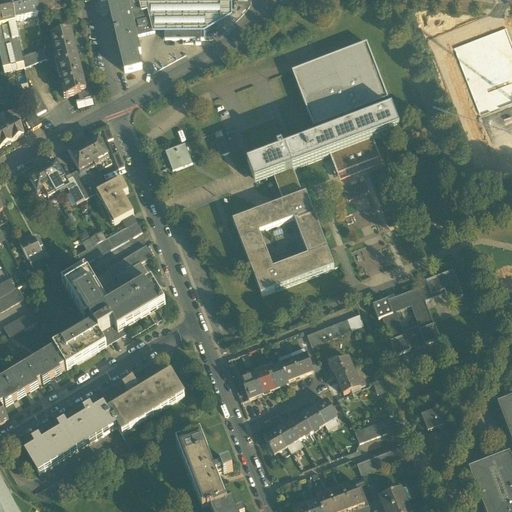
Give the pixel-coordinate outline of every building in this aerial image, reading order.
[(32,0),(31,0),(9,5),(13,23),(37,18),(36,17),(32,0)] [(32,0),(36,17),(53,13),(63,11),(60,0),(32,0)] [(116,41),(124,74),(142,70),(139,55),(141,55),(138,39),(137,39),(137,36),(131,14),(127,0),(110,0),(106,1),(116,41)] [(137,36),(137,39),(138,39),(137,38),(155,34),(149,9),(144,11),(141,0),(127,0),(131,14),(137,36)] [(231,0),(138,0),(142,14),(148,13),(153,34),(204,34),(232,18),(231,0)] [(9,5),(0,7),(0,28),(13,25),(13,23),(9,5)] [(37,18),(39,26),(47,25),(57,22),(53,13),(36,17),(37,18)] [(47,25),(48,30),(61,27),(59,22),(57,22),(47,25)] [(453,43),(454,47),(505,27),(503,23),(453,43)] [(0,57),(3,69),(22,64),(21,60),(13,25),(0,28),(0,57)] [(454,47),(453,47),(465,77),(511,58),(511,43),(506,27),(505,27),(454,47)] [(196,31),(196,32),(196,42),(201,42),(204,42),(204,31),(196,31)] [(165,42),(196,42),(196,32),(165,32),(165,34),(165,42)] [(78,64),(74,50),(72,44),(74,43),(72,33),(51,38),(59,69),(78,64)] [(388,101),(367,45),(293,74),(314,129),(388,101)] [(22,64),(24,71),(47,62),(44,51),(21,60),(22,64)] [(511,58),(465,77),(480,115),(481,115),(511,102),(511,58)] [(79,96),(81,103),(91,100),(87,84),(85,84),(83,79),(81,79),(78,64),(59,69),(67,100),(79,96)] [(24,94),(36,116),(37,117),(46,112),(34,89),(24,94)] [(511,102),(481,115),(482,119),(511,107),(511,102)] [(10,113),(14,121),(19,118),(15,110),(10,113)] [(273,179),(274,179),(293,171),(330,158),(373,141),(400,131),(392,111),(265,157),(273,179)] [(4,116),(8,124),(14,121),(10,113),(4,116)] [(41,127),(37,117),(36,116),(26,121),(32,131),(41,127)] [(23,136),(14,121),(8,124),(2,127),(11,143),(23,136)] [(102,129),(108,144),(114,142),(108,126),(102,129)] [(11,143),(2,127),(0,128),(0,149),(5,147),(10,144),(11,143)] [(227,149),(221,135),(213,138),(220,155),(228,152),(227,149)] [(99,141),(85,149),(96,169),(100,166),(99,165),(109,159),(99,141)] [(338,177),(380,160),(373,141),(330,158),(338,177)] [(164,154),(172,173),(192,165),(184,145),(164,154)] [(79,173),(81,176),(81,177),(85,174),(96,169),(85,149),(70,157),(79,173)] [(113,156),(119,172),(124,169),(119,154),(113,156)] [(255,186),(273,179),(265,157),(246,164),(255,186)] [(380,160),(338,177),(340,184),(383,167),(380,160)] [(42,171),(51,188),(66,180),(65,180),(56,164),(53,164),(50,165),(49,168),(42,171)] [(40,194),(44,192),(51,188),(42,171),(35,175),(32,175),(29,176),(28,179),(31,185),(34,189),(37,196),(38,197),(41,196),(40,194)] [(274,179),(284,203),(303,196),(293,171),(274,179)] [(71,178),(85,203),(90,200),(79,178),(81,176),(79,173),(71,178)] [(90,200),(95,198),(94,197),(95,196),(89,185),(91,184),(85,174),(81,177),(81,176),(79,178),(90,200)] [(71,177),(65,180),(66,180),(51,188),(56,196),(67,190),(77,207),(85,203),(71,178),(71,177)] [(89,185),(95,196),(107,190),(101,179),(91,184),(89,185)] [(107,190),(95,196),(94,197),(95,198),(100,208),(103,206),(115,227),(117,226),(133,217),(134,217),(124,197),(129,195),(122,182),(107,190)] [(56,196),(51,188),(44,192),(48,200),(56,196)] [(284,203),(233,222),(261,296),(335,267),(307,195),(303,196),(284,203)] [(121,234),(128,230),(137,225),(133,217),(117,226),(121,234)] [(128,230),(134,240),(142,235),(137,225),(128,230)] [(134,240),(128,230),(78,258),(82,266),(81,266),(83,269),(84,268),(134,240)] [(28,262),(42,254),(40,250),(43,248),(40,242),(37,244),(35,241),(33,242),(32,238),(21,244),(22,247),(20,248),(28,262)] [(107,272),(113,283),(117,280),(141,266),(153,259),(146,249),(107,272)] [(45,259),(42,254),(28,262),(30,267),(37,263),(38,263),(45,259)] [(30,267),(37,280),(44,276),(38,263),(37,263),(30,267)] [(117,280),(128,299),(152,284),(141,266),(117,280)] [(63,283),(86,322),(90,320),(107,310),(88,279),(90,278),(85,269),(63,283)] [(428,287),(395,300),(389,303),(388,303),(387,302),(373,308),(379,322),(383,320),(391,343),(390,343),(396,357),(411,352),(410,351),(404,334),(396,315),(411,308),(419,328),(425,345),(425,346),(440,340),(435,326),(434,326),(428,311),(448,303),(449,303),(463,298),(453,273),(426,283),(428,287)] [(109,309),(90,278),(88,279),(107,310),(109,309)] [(10,282),(0,286),(0,300),(16,292),(10,282)] [(108,342),(109,345),(116,340),(115,337),(119,335),(118,333),(164,305),(152,284),(128,299),(129,301),(111,312),(109,310),(109,309),(107,310),(90,320),(93,325),(94,327),(104,344),(108,342)] [(0,300),(0,314),(24,301),(18,291),(16,292),(0,300)] [(128,299),(109,310),(111,312),(129,301),(128,299)] [(165,307),(164,305),(118,333),(119,335),(165,307)] [(3,330),(10,340),(38,324),(32,314),(3,330)] [(360,318),(353,320),(358,331),(364,329),(360,318)] [(357,332),(358,331),(353,320),(348,322),(352,333),(357,332)] [(346,336),(352,333),(348,322),(342,325),(346,336)] [(93,325),(62,343),(63,346),(94,327),(93,325)] [(340,338),(346,336),(342,325),(336,327),(340,338)] [(53,349),(55,351),(66,369),(105,346),(104,344),(94,327),(63,346),(62,343),(53,349)] [(335,340),(340,338),(336,327),(330,329),(335,340)] [(425,345),(419,328),(404,334),(410,351),(425,345)] [(329,343),(335,340),(330,329),(325,331),(329,343)] [(358,331),(357,332),(360,340),(367,338),(364,329),(358,331)] [(323,345),(329,343),(325,331),(319,334),(323,345)] [(317,347),(323,345),(319,334),(313,336),(317,347)] [(312,349),(317,347),(313,336),(307,338),(312,349)] [(105,346),(66,369),(67,371),(106,348),(106,347),(105,346)] [(60,373),(66,369),(55,351),(27,368),(37,386),(42,383),(43,386),(61,375),(60,373)] [(304,351),(291,356),(294,362),(306,357),(304,351)] [(281,367),(294,362),(291,356),(278,361),(281,367)] [(306,357),(294,362),(300,379),(314,374),(311,368),(307,357),(306,357)] [(327,362),(330,368),(340,364),(338,358),(327,362)] [(335,375),(337,380),(354,373),(348,360),(340,364),(330,368),(333,376),(335,375)] [(281,367),(281,368),(288,384),(300,379),(294,362),(281,367)] [(318,365),(311,368),(314,374),(320,371),(318,365)] [(256,377),(256,378),(269,373),(266,367),(254,372),(256,377)] [(39,388),(37,386),(27,368),(0,384),(0,406),(1,408),(5,406),(6,408),(39,388)] [(281,368),(269,373),(276,392),(289,387),(288,384),(281,368)] [(239,375),(242,382),(256,377),(254,372),(253,370),(239,375)] [(269,373),(256,378),(264,397),(276,392),(269,373)] [(361,390),(354,373),(337,380),(341,390),(344,397),(361,390)] [(108,413),(115,424),(117,427),(122,436),(185,398),(176,383),(171,375),(169,376),(170,377),(136,398),(131,391),(136,388),(132,383),(124,388),(131,401),(111,413),(110,412),(108,413)] [(256,377),(242,382),(245,390),(244,391),(249,403),(264,397),(256,378),(256,377)] [(386,394),(382,382),(372,385),(377,397),(386,394)] [(511,511),(511,400),(498,406),(511,442),(511,461),(510,456),(469,471),(485,511),(511,511)] [(327,404),(315,411),(324,428),(335,422),(337,420),(327,404)] [(0,406),(0,428),(9,423),(1,408),(0,406)] [(38,475),(117,427),(115,424),(114,424),(104,409),(94,415),(90,410),(85,413),(88,418),(68,430),(65,425),(59,429),(62,434),(42,446),(39,441),(33,444),(36,449),(26,456),(38,475)] [(312,435),(324,428),(315,411),(302,419),(312,435)] [(422,418),(428,435),(444,429),(438,412),(422,418)] [(300,443),(312,435),(302,419),(290,426),(300,443)] [(395,420),(389,422),(393,433),(399,431),(395,420)] [(335,422),(324,428),(328,433),(338,427),(335,422)] [(388,436),(393,433),(389,422),(383,424),(388,436)] [(382,438),(388,436),(383,424),(378,427),(382,438)] [(287,450),(300,443),(290,426),(277,433),(287,450)] [(376,440),(382,438),(378,427),(372,429),(376,440)] [(371,442),(376,440),(372,429),(366,431),(371,442)] [(365,444),(371,442),(366,431),(361,433),(365,444)] [(274,458),(287,450),(277,433),(264,441),(274,458)] [(359,446),(365,444),(361,433),(355,435),(359,446)] [(208,509),(208,511),(211,510),(210,508),(227,502),(217,476),(223,474),(224,476),(234,472),(230,464),(221,467),(222,470),(216,472),(201,434),(176,443),(203,511),(208,509)] [(36,496),(49,503),(133,452),(126,441),(36,496)] [(300,443),(287,450),(291,457),(304,449),(300,443)] [(411,446),(405,448),(409,460),(415,457),(411,446)] [(405,448),(397,451),(401,463),(409,460),(405,448)] [(397,451),(391,454),(395,465),(401,463),(397,451)] [(390,467),(395,465),(391,454),(385,456),(390,467)] [(384,469),(390,467),(385,456),(380,458),(384,469)] [(379,471),(384,469),(380,458),(374,460),(379,471)] [(373,474),(379,471),(374,460),(369,462),(373,474)] [(369,462),(363,464),(367,476),(373,474),(369,462)] [(361,478),(367,476),(363,464),(357,467),(361,478)] [(14,511),(0,484),(0,511),(14,511)] [(357,487),(344,492),(351,511),(364,505),(357,487)] [(380,499),(385,511),(404,504),(398,491),(380,499)] [(336,511),(346,511),(351,511),(344,492),(331,497),(336,511)] [(321,511),(336,511),(331,497),(318,502),(319,505),(321,511)] [(211,510),(211,511),(242,511),(242,510),(237,511),(236,511),(233,502),(211,510)]
